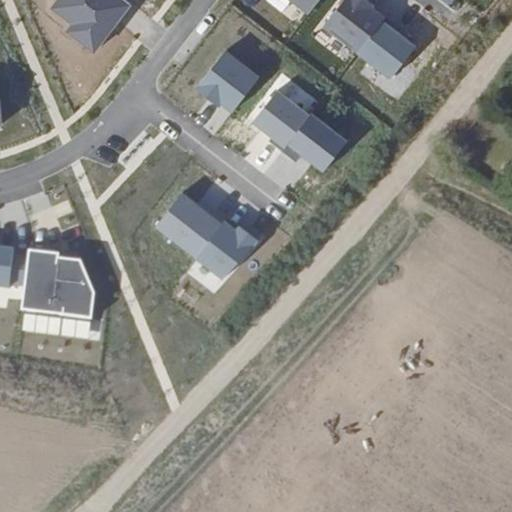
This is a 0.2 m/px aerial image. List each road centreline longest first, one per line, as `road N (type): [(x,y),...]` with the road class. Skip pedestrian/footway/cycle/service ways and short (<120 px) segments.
road 1 (track): [(511,35),(411,159),(83,511)]
road 2 (residential): [(134,92),(282,207)]
road 3 (residential): [(134,92),(71,151),(0,182)]
